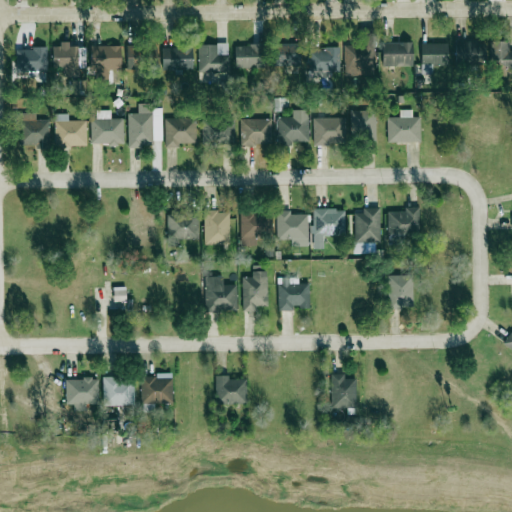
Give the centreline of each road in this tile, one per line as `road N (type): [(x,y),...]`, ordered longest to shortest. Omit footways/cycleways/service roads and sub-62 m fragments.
road 1 (residential): [(470,332),(480,311),(480,200),(466,174),(0,178)]
road 2 (residential): [(0,14),(511,8)]
road 3 (residential): [(0,346),(444,340),(470,332)]
